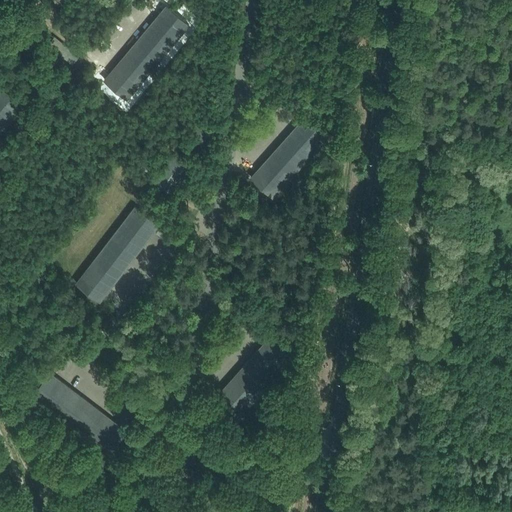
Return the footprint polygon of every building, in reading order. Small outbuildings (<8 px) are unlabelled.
[(151,11),(157,1),(154,0),(152,0),(147,8),(151,11)] [(162,10),(110,73),(105,79),(127,98),(189,24),(167,5),(162,10)] [(58,51),(60,53),(73,64),(79,57),(81,58),(53,35),(55,36),(50,42),(49,41),(47,42),(49,44),(58,51)] [(0,131),(23,104),(1,84),(0,85),(0,131)] [(256,171),(251,177),(273,196),(327,136),(305,117),(301,120),(256,171)] [(196,125),(194,141),(205,143),(207,128),(207,127),(196,125)] [(174,155),(155,180),(168,191),(188,165),(174,155)] [(105,294),(155,229),(159,223),(136,205),(77,282),(100,300),(105,294)] [(271,335),(222,390),(217,395),(240,414),(293,354),(271,335)] [(121,426),(55,375),(50,371),(32,395),(109,453),(127,430),(121,426)] [(224,511),(209,498),(196,511),(224,511)]
